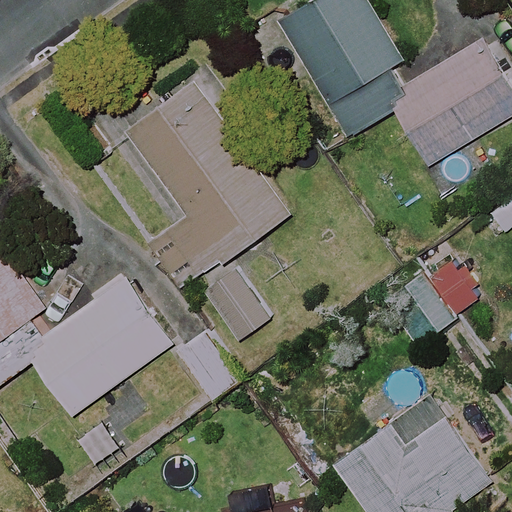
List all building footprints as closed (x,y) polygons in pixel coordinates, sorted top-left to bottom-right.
[(283,20),(352,137),(397,110),(414,100),(403,82),(395,67),(409,59),(373,0),(312,0),(281,18),(283,20)] [(511,72),(488,32),(403,82),(414,100),(397,110),(431,167),(511,118),(511,72)] [(198,282),(231,257),(294,210),(198,80),(130,130),(192,213),(150,244),(185,291),(198,282)] [(511,229),(511,196),(490,213),(506,234),(511,229)] [(29,348),(46,336),(33,318),(51,304),(0,233),(0,385),(36,359),(29,348)] [(231,257),(198,282),(241,341),(275,316),(231,257)] [(429,273),(389,301),(422,347),(462,319),(429,273)] [(29,348),(36,359),(76,413),(175,341),(128,276),(46,336),(29,348)] [(246,377),(212,327),(180,348),(214,398),(246,377)] [(495,480),(450,414),(409,442),(395,421),(338,460),(374,511),(455,511),(454,509),(495,480)]
